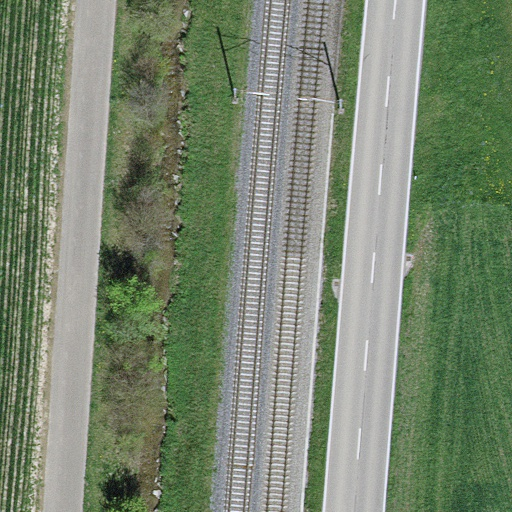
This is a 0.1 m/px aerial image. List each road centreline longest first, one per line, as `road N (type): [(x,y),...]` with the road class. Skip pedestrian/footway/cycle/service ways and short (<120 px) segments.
road 1 (secondary): [(403,0),(361,511)]
road 2 (unclassified): [(61,511),(92,0)]
